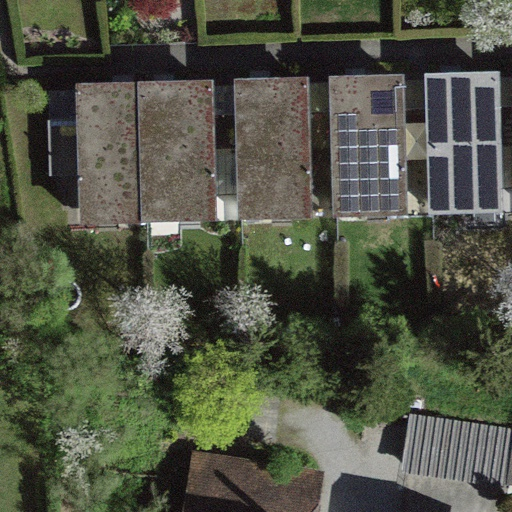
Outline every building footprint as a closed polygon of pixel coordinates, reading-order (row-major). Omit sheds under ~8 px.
[(493,76),(428,78),(432,212),(497,210),(493,76)] [(400,79),(333,81),(336,214),(403,213),(400,79)] [(306,82),(237,83),(239,218),(308,216),(306,82)] [(206,85),(143,87),(148,220),(211,218),(206,85)] [(143,87),(78,90),(83,223),(148,220),(143,87)] [(511,431),(429,420),(421,473),(511,486),(511,431)] [(183,443),(172,511),(310,511),(318,463),(183,443)]
